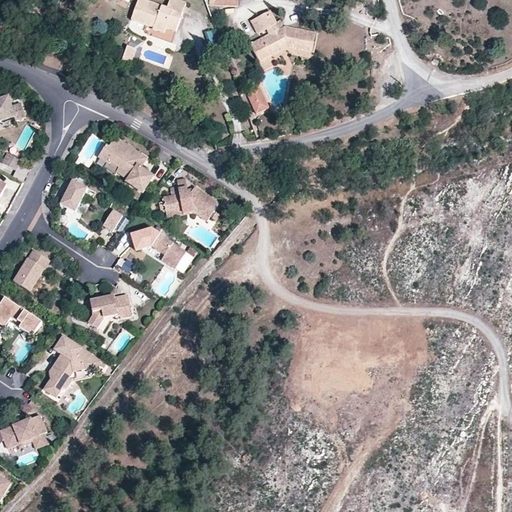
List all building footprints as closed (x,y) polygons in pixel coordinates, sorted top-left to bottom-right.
[(139,0),(133,19),(155,27),(155,30),(166,34),(168,29),(177,32),(187,4),(175,0),(170,0),(167,8),(146,0),(139,0)] [(277,27),(275,22),(270,12),(250,21),(256,35),(266,30),(269,36),(251,45),(261,62),(289,48),(313,50),(316,33),(286,28),(279,31),(277,27)] [(281,19),(275,22),(277,27),(279,31),(286,28),(281,19)] [(102,22),(93,27),(98,35),(106,30),(102,22)] [(128,46),(122,61),(131,64),(137,49),(128,46)] [(262,101),(266,110),(271,108),(261,87),(247,93),(253,106),(262,101)] [(0,121),(15,117),(16,121),(26,118),(22,104),(13,107),(9,97),(0,99),(0,121)] [(257,114),(266,110),(262,101),(253,106),(257,114)] [(117,175),(118,175),(129,182),(128,184),(145,195),(155,178),(141,170),(143,167),(140,165),(139,159),(140,156),(115,141),(109,151),(106,149),(99,161),(108,166),(110,167),(111,164),(120,170),(117,175)] [(7,153),(2,163),(15,170),(20,160),(7,153)] [(149,158),(140,156),(139,159),(140,165),(143,167),(149,158)] [(117,178),(118,175),(117,175),(120,170),(111,164),(110,167),(108,166),(105,171),(117,178)] [(197,208),(212,215),(220,202),(196,187),(192,192),(187,178),(177,181),(179,187),(172,189),(173,197),(165,198),(169,212),(197,208)] [(0,201),(8,186),(0,181),(0,201)] [(73,181),(60,205),(76,213),(76,211),(84,215),(95,195),(87,191),(88,189),(73,181)] [(208,220),(212,215),(197,208),(169,212),(171,218),(195,213),(208,220)] [(220,218),(224,211),(220,209),(216,215),(220,218)] [(114,210),(104,226),(114,232),(124,216),(114,210)] [(152,230),(132,237),(137,252),(152,247),(166,255),(162,261),(176,269),(187,252),(152,230)] [(125,242),(113,247),(117,255),(129,249),(125,242)] [(34,251),(15,283),(31,293),(50,261),(34,251)] [(126,260),(120,271),(128,276),(135,265),(126,260)] [(118,316),(123,319),(132,317),(128,296),(115,299),(115,297),(99,300),(100,303),(92,305),(94,316),(89,324),(97,329),(104,319),(118,316)] [(0,306),(0,324),(0,325),(4,327),(10,318),(17,322),(18,321),(22,324),(19,328),(32,336),(42,322),(5,298),(0,306)] [(110,322),(123,319),(118,316),(104,319),(97,329),(103,333),(110,322)] [(63,363),(57,364),(50,374),(52,381),(45,391),(57,399),(64,388),(65,388),(58,384),(63,376),(70,380),(70,379),(75,372),(91,369),(96,372),(100,365),(105,368),(107,365),(64,338),(55,352),(62,356),(66,359),(63,363)] [(62,356),(57,364),(63,363),(66,359),(62,356)] [(73,381),(70,379),(70,380),(63,376),(58,384),(65,388),(64,388),(67,390),(73,381)] [(36,439),(40,448),(50,444),(46,435),(48,433),(40,416),(27,422),(23,424),(2,433),(5,439),(10,450),(22,445),(36,439)] [(38,450),(40,448),(36,439),(22,445),(23,447),(34,442),(38,450)] [(0,498),(1,499),(10,485),(0,478),(0,498)]
